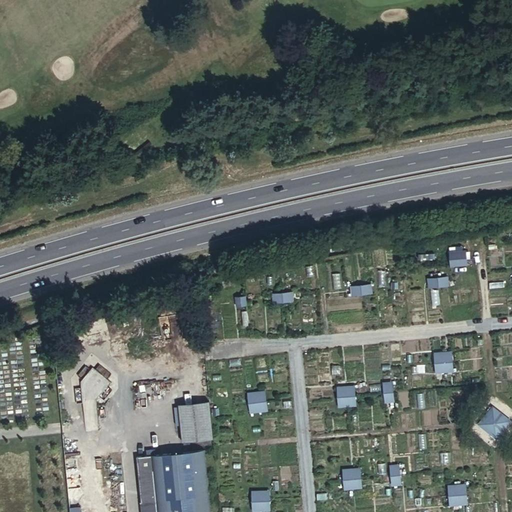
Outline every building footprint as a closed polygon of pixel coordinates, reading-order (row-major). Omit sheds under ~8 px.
[(449,252),(450,268),(468,267),(468,252),(449,252)] [(449,275),(430,278),(431,287),(451,284),(449,275)] [(372,284),(352,286),(353,294),(373,292),(372,284)] [(294,291),(273,293),(274,301),(295,299),(294,291)] [(247,296),(237,297),(238,306),(248,305),(247,296)] [(453,351),(435,352),(437,372),(455,370),(453,351)] [(394,381),(384,382),(386,402),(396,401),(394,381)] [(356,384),(338,386),(340,407),(358,405),(356,384)] [(266,391),(248,393),(250,414),(268,413),(266,391)] [(204,404),(174,407),(178,445),(208,442),(204,404)] [(511,418),(493,405),(479,423),(497,437),(511,418)] [(86,422),(87,430),(97,430),(97,421),(86,422)] [(142,459),(132,460),(137,511),(209,511),(204,453),(151,458),(142,459)] [(401,463),(391,464),(394,485),(403,484),(401,463)] [(363,467),(345,468),(346,488),(364,486),(363,467)] [(467,482),(450,484),(452,504),(469,502),(467,482)] [(270,489),(254,490),(255,510),(272,509),(270,489)]
